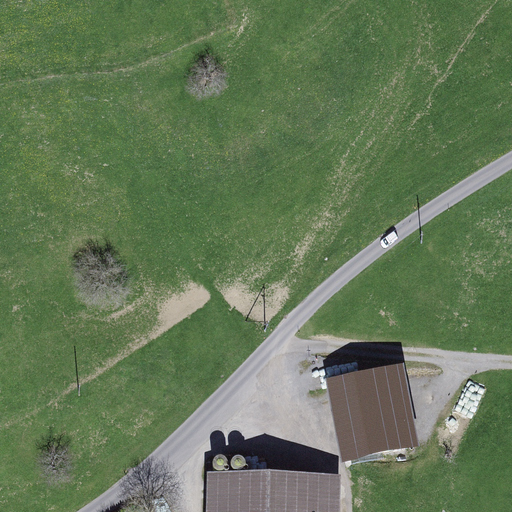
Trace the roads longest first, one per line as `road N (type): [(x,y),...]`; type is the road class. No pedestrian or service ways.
road 1 (unclassified): [(511,164),(375,250),(201,420),(89,511)]
road 2 (track): [(511,364),(274,342)]
